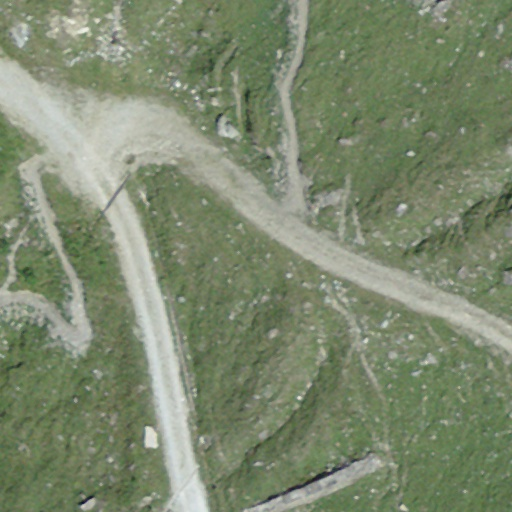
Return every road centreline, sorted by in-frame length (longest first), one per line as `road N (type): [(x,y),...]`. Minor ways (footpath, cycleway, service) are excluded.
road 1 (track): [(67,140),(128,221),(191,511)]
road 2 (track): [(294,240),(174,144),(110,129),(67,140)]
road 3 (track): [(511,338),(318,259),(294,240)]
